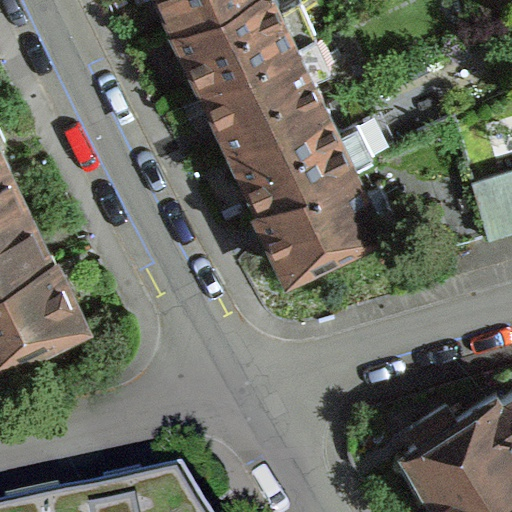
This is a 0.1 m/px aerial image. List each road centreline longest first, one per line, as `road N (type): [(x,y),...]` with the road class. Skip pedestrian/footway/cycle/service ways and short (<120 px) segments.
road 1 (residential): [(56,0),(245,388)]
road 2 (residential): [(511,312),(245,388)]
road 3 (residential): [(245,388),(0,444)]
road 4 (residential): [(245,388),(327,511)]
